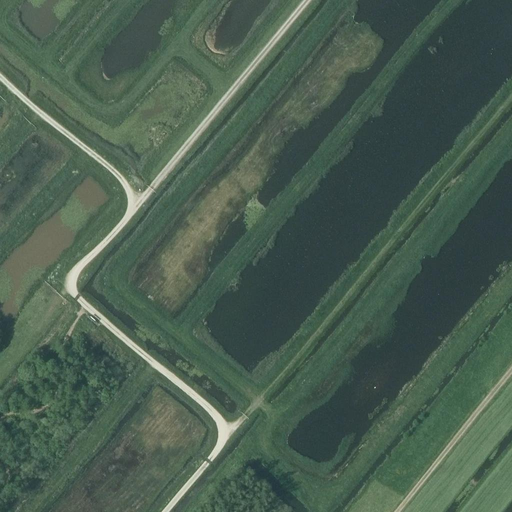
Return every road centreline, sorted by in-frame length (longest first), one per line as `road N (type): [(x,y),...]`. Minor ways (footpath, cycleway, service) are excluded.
road 1 (track): [(86,304),(73,275),(125,221),(133,208),(128,189),(0,76)]
road 2 (track): [(165,511),(223,442),(224,430),(86,304)]
road 3 (track): [(307,0),(133,208)]
